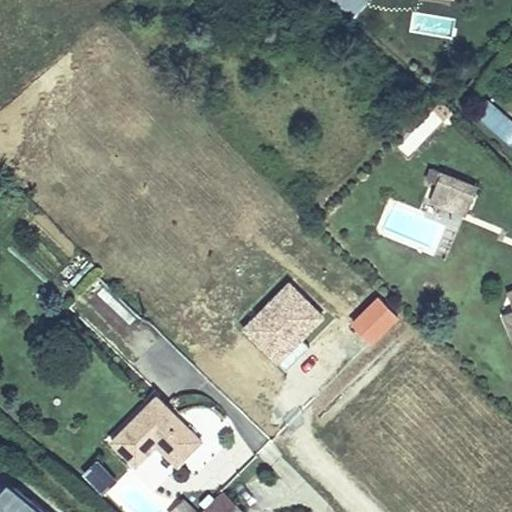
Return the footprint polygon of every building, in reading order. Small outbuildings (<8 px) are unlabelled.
[(357,18),(365,0),(328,0),(327,3),(357,18)] [(509,147),(511,143),(511,118),(489,97),(474,113),(509,147)] [(464,209),(475,179),(443,167),(432,197),(464,209)] [(305,336),(326,314),(288,277),(240,326),(286,371),(313,344),(305,336)] [(381,340),(396,308),(372,296),(357,329),(381,340)] [(114,449),(138,471),(154,456),(161,448),(182,469),(204,447),(160,403),(114,449)] [(182,469),(161,448),(154,456),(176,475),(182,469)] [(243,511),(227,495),(210,511),(243,511)]
